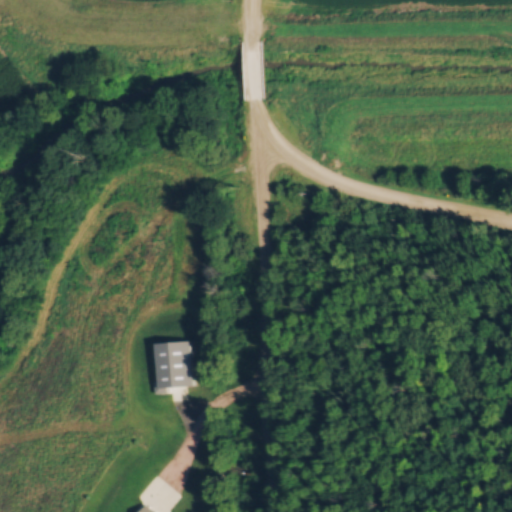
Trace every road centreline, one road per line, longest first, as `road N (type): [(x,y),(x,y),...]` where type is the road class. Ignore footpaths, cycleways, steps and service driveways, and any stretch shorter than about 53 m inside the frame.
road 1 (tertiary): [(249,0),(254,121),(279,157),(315,181),(352,192),(511,226)]
road 2 (residential): [(258,131),(266,511)]
